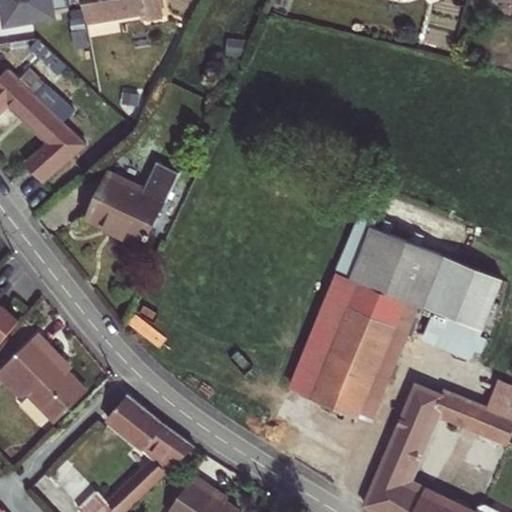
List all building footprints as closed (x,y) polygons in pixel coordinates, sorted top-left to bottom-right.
[(0,0),(0,16),(46,9),(45,3),(60,0),(0,0)] [(151,0),(75,0),(78,15),(152,3),(151,0)] [(92,42),(91,17),(76,18),(78,43),(92,42)] [(36,38),(31,44),(38,50),(43,45),(36,38)] [(0,63),(0,62),(0,98),(41,136),(14,161),(31,182),(77,136),(0,63)] [(103,167),(82,211),(140,240),(162,195),(103,167)] [(349,267),(358,271),(381,219),(386,221),(389,214),(372,206),(346,266),(349,267)] [(386,221),(381,219),(358,271),(409,295),(399,317),(419,326),(420,324),(471,348),(484,322),(505,273),(448,248),(386,221)] [(349,267),(299,385),(357,412),(399,317),(409,295),(358,271),(349,267)] [(0,342),(20,318),(0,300),(0,342)] [(25,385),(36,385),(62,413),(94,383),(53,340),(57,337),(45,324),(4,364),(25,385)] [(419,374),(363,501),(379,511),(414,511),(425,489),(406,480),(437,410),(506,442),(511,429),(511,390),(499,384),(490,402),(447,382),(446,386),(419,374)] [(511,384),(501,380),(499,384),(511,390),(511,384)] [(96,474),(75,494),(88,507),(92,511),(112,511),(175,450),(179,454),(195,438),(173,425),(132,391),(110,413),(156,448),(112,491),(96,474)] [(230,511),(237,502),(213,484),(216,479),(194,463),(166,504),(177,511),(230,511)] [(425,489),(414,511),(441,511),(447,500),(425,489)] [(473,511),(447,500),(441,511),(473,511)]
